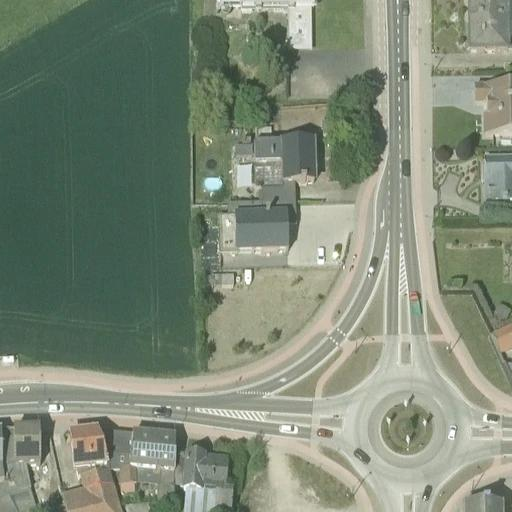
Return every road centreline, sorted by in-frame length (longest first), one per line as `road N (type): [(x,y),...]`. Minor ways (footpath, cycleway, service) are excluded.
road 1 (primary): [(399,217),(348,323),(313,360),(237,404)]
road 2 (primary): [(396,0),(399,217)]
road 3 (primary): [(0,405),(188,411)]
road 4 (primary): [(188,411),(351,443)]
road 5 (primary): [(423,377),(399,217)]
road 6 (primary): [(399,217),(388,378)]
